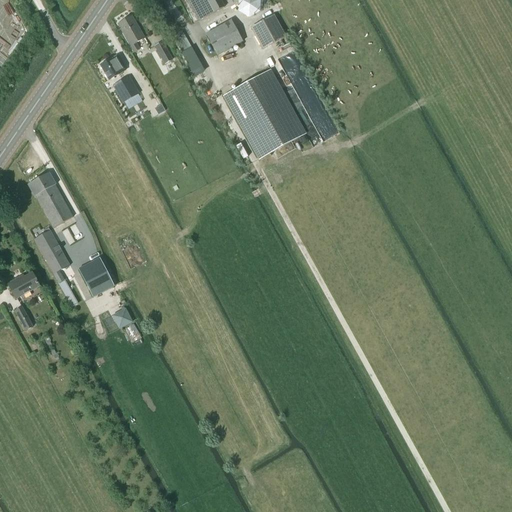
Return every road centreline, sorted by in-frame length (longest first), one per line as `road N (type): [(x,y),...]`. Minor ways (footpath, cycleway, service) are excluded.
road 1 (track): [(166,0),(447,511)]
road 2 (primary): [(0,156),(107,0)]
